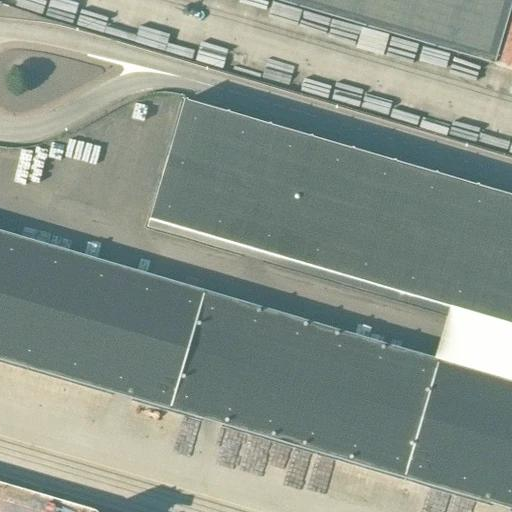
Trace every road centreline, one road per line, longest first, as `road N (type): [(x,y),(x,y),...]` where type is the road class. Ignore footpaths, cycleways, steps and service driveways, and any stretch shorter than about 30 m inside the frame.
road 1 (unclassified): [(511,177),(168,77)]
road 2 (unclassified): [(0,130),(35,133),(168,77)]
road 3 (unclassified): [(168,77),(60,43),(0,35)]
